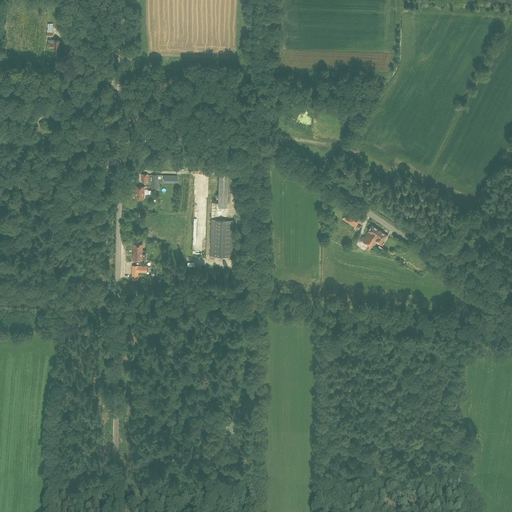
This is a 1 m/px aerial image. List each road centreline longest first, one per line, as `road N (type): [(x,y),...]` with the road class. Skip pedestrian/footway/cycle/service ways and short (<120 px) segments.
road 1 (tertiary): [(511,309),(275,153),(120,139)]
road 2 (track): [(117,293),(511,323)]
road 3 (tertiary): [(115,511),(120,139)]
road 4 (track): [(121,82),(379,87)]
road 5 (track): [(423,511),(411,500),(400,457),(410,430),(407,403),(460,343)]
road 6 (track): [(266,0),(261,148)]
road 7 (tertiary): [(120,139),(123,0)]
